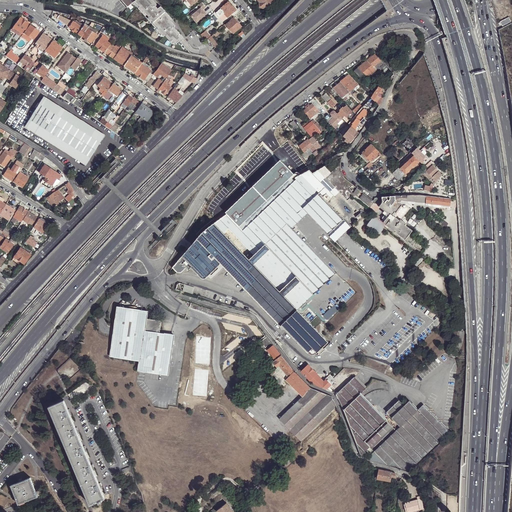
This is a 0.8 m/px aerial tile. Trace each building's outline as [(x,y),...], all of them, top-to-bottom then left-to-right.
[(120,0),(127,8),(134,2),(135,1),(136,0),(120,0)] [(136,0),(135,1),(147,15),(149,17),(165,36),(173,45),(175,43),(176,44),(179,42),(180,43),(184,40),(170,23),(173,20),(161,7),(158,9),(150,0),(136,0)] [(150,0),(158,9),(161,7),(155,0),(150,0)] [(273,0),(272,0),(257,0),(260,3),(259,3),(259,6),(261,8),(263,8),(273,1),(273,0)] [(135,1),(134,2),(145,16),(147,15),(135,1)] [(201,8),(191,16),(196,22),(206,14),(203,9),(206,7),(202,2),(198,5),(201,8)] [(215,13),(217,14),(219,17),(224,13),(227,17),(236,10),(232,5),(231,6),(228,2),(226,4),(215,13)] [(54,16),(66,25),(69,20),(59,15),(55,14),(54,16)] [(20,17),(12,27),(22,33),(29,24),(20,17)] [(149,17),(147,18),(163,37),(165,36),(149,17)] [(502,26),(511,22),(508,17),(500,21),(502,26)] [(226,25),(233,33),(241,26),(234,18),(226,25)] [(75,31),(77,33),(84,25),(78,22),(75,21),(73,20),(69,27),(72,30),(71,31),(74,32),(75,31)] [(77,33),(81,36),(87,28),(88,26),(84,24),(84,25),(77,33)] [(39,31),(30,25),(24,33),(21,36),(29,42),(31,40),(32,40),(39,31)] [(87,28),(81,36),(84,38),(87,40),(91,43),(96,35),(94,33),(95,31),(88,26),(87,28)] [(22,33),(12,27),(12,28),(11,30),(20,36),(22,33)] [(205,31),(200,35),(204,41),(205,41),(208,38),(210,37),(205,31)] [(45,51),(53,41),(42,33),(42,34),(35,43),(36,44),(34,47),(37,49),(39,46),(45,51)] [(95,45),(104,52),(110,44),(106,41),(108,39),(102,35),(100,37),(99,37),(100,36),(98,35),(92,43),(95,45)] [(213,36),(212,35),(210,37),(208,38),(210,42),(211,42),(215,48),(218,45),(212,36),(213,36)] [(61,47),(53,41),(45,51),(49,54),(54,57),(61,47)] [(104,52),(113,59),(121,47),(117,44),(114,47),(110,44),(104,52)] [(113,59),(123,66),(130,56),(125,52),(126,50),(122,47),(121,47),(113,59)] [(6,56),(18,64),(20,61),(21,60),(10,50),(6,56)] [(77,59),(68,52),(57,66),(66,72),(70,67),(77,59)] [(370,58),(367,55),(364,57),(367,60),(376,70),(380,67),(383,64),(375,54),(370,58)] [(20,61),(18,64),(28,72),(34,63),(32,61),(30,60),(31,59),(25,55),(21,60),(20,61)] [(123,66),(134,73),(144,60),(142,59),(140,62),(130,56),(123,66)] [(77,59),(70,67),(74,70),(82,61),(78,58),(77,59)] [(134,73),(147,82),(153,75),(149,72),(150,70),(147,68),(143,65),(144,63),(146,61),(144,60),(134,73)] [(371,74),(376,70),(367,60),(358,67),(367,77),(371,74)] [(0,63),(0,78),(1,78),(4,80),(5,77),(12,81),(10,84),(16,88),(22,78),(16,74),(13,72),(10,70),(3,66),(0,63)] [(165,78),(172,69),(170,68),(168,71),(160,65),(153,75),(157,78),(160,74),(164,77),(161,81),(158,79),(153,86),(158,89),(163,82),(165,78)] [(44,76),(49,71),(42,66),(38,70),(36,72),(44,77),(44,76)] [(66,72),(57,66),(55,69),(64,75),(66,72)] [(367,77),(358,67),(354,71),(362,79),(364,78),(366,79),(367,79),(368,80),(369,79),(367,77)] [(31,69),(28,72),(35,76),(41,81),(44,77),(36,72),(33,70),(31,69)] [(97,71),(89,80),(94,84),(98,80),(101,75),(97,71)] [(349,75),(347,71),(344,74),(346,77),(340,82),(349,92),(350,91),(358,84),(349,75)] [(193,78),(185,73),(182,76),(190,82),(193,78)] [(385,77),(382,74),(375,85),(378,87),(379,86),(385,77)] [(44,77),(41,81),(53,89),(57,85),(44,76),(44,77)] [(108,89),(113,83),(104,77),(98,86),(101,88),(99,91),(101,92),(100,94),(103,96),(107,91),(108,89)] [(90,89),(94,84),(89,80),(86,85),(90,89)] [(69,89),(59,82),(57,85),(67,92),(69,89)] [(166,93),(169,95),(173,89),(170,87),(166,84),(163,82),(158,89),(157,91),(160,93),(161,92),(165,94),(166,93)] [(350,95),(351,94),(350,93),(349,92),(340,82),(333,87),(345,101),(348,98),(345,95),(348,93),(350,95)] [(117,86),(113,83),(108,89),(113,92),(116,95),(121,89),(117,86)] [(67,92),(57,85),(53,89),(63,97),(67,92)] [(383,90),(379,86),(378,87),(371,97),(373,100),(376,103),(379,106),(382,100),(380,98),(381,97),(383,94),(380,93),(381,91),(383,90)] [(168,96),(176,103),(184,93),(180,90),(178,91),(174,88),(173,89),(169,95),(168,96)] [(334,96),(337,94),(332,88),(329,91),(334,96)] [(67,92),(63,97),(78,107),(81,104),(80,104),(81,103),(79,102),(79,103),(72,98),(75,93),(70,89),(69,89),(67,92)] [(365,103),(371,97),(365,91),(362,94),(365,98),(362,101),(365,103)] [(325,93),(322,96),(328,102),(331,99),(325,93)] [(127,107),(133,98),(128,95),(122,103),(127,107)] [(23,123),(25,124),(42,99),(39,97),(23,123)] [(42,99),(25,124),(24,127),(85,165),(104,136),(43,97),(42,99)] [(139,103),(133,98),(127,107),(133,111),(139,103)] [(153,113),(141,104),(135,112),(141,116),(138,121),(143,125),(144,126),(153,113)] [(310,118),(319,111),(313,104),(310,106),(308,104),(305,107),(306,109),(304,110),(310,118)] [(341,111),(338,113),(342,118),(345,116),(347,118),(352,113),(347,106),(344,108),(343,107),(340,110),(341,111)] [(99,122),(109,129),(114,123),(111,120),(113,117),(109,114),(112,111),(109,109),(103,117),(99,122)] [(358,133),(355,130),(358,125),(361,121),(360,121),(368,112),(364,109),(356,118),(357,118),(352,124),(353,124),(342,137),(349,144),(358,133)] [(339,122),(341,119),(334,111),(333,111),(331,113),(331,114),(332,116),(331,117),(329,115),(327,115),(325,117),(335,129),(341,124),(339,122)] [(363,118),(361,121),(358,125),(363,128),(368,122),(363,118)] [(312,121),(318,129),(320,127),(313,120),(312,121)] [(311,135),(318,129),(312,121),(311,121),(303,128),(308,132),(311,135)] [(118,126),(114,123),(109,129),(114,132),(118,126)] [(313,137),(320,131),(318,129),(311,135),(312,137),(312,136),(313,137)] [(308,140),(316,150),(320,146),(313,137),(312,136),(312,137),(308,140)] [(312,153),(316,159),(320,155),(316,150),(308,140),(308,139),(299,146),(304,152),(305,151),(309,149),(312,153)] [(380,153),(371,144),(363,152),(363,153),(371,161),(380,153)] [(38,151),(35,149),(30,157),(33,159),(36,154),(38,151)] [(3,153),(0,151),(0,162),(5,166),(10,158),(12,159),(16,154),(10,150),(7,154),(3,152),(3,153)] [(420,162),(421,164),(423,163),(422,161),(425,157),(420,151),(414,156),(419,161),(420,162)] [(371,161),(363,153),(361,155),(369,163),(371,161)] [(383,156),(380,153),(371,161),(369,163),(365,166),(367,168),(383,156)] [(414,156),(413,155),(399,168),(397,166),(390,172),(397,180),(419,161),(414,156)] [(15,164),(21,169),(23,165),(16,160),(14,164),(15,164)] [(184,265),(186,267),(188,270),(191,267),(200,276),(204,278),(207,277),(221,264),(281,326),(281,325),(295,311),(333,274),(304,243),(300,246),(283,227),(303,209),(307,213),(330,236),(344,223),(326,204),(339,192),(357,211),(362,206),(350,196),(353,192),(357,187),(346,178),(343,174),(341,170),(340,165),(331,174),(325,167),(312,173),(309,170),(306,172),(306,171),(296,177),(282,162),(276,167),(275,165),(258,181),(260,183),(249,193),(248,191),(231,207),(233,209),(227,214),(208,228),(202,233),(196,240),(199,242),(196,246),(193,243),(183,255),(187,261),(184,265)] [(18,175),(20,172),(19,172),(21,169),(15,164),(11,170),(8,168),(3,175),(12,180),(16,174),(18,175)] [(58,167),(55,164),(52,169),(44,164),(39,172),(45,177),(43,180),(51,186),(52,185),(56,178),(58,179),(61,175),(54,171),(58,167)] [(433,176),(438,180),(442,175),(439,171),(433,165),(425,172),(430,178),(433,176)] [(28,177),(20,172),(18,175),(14,181),(22,187),(28,177)] [(43,180),(42,179),(40,182),(40,183),(40,184),(48,189),(49,189),(53,186),(51,186),(43,180)] [(74,190),(69,181),(65,184),(67,189),(66,190),(70,196),(73,194),(72,192),(74,191),(74,190)] [(258,181),(248,191),(249,193),(260,183),(258,181)] [(431,191),(435,185),(432,183),(430,185),(425,185),(425,190),(431,191)] [(46,198),(53,206),(64,198),(58,190),(46,198)] [(380,208),(363,194),(359,198),(376,212),(380,208)] [(420,194),(395,195),(382,196),(382,199),(384,200),(379,206),(389,215),(383,223),(386,225),(405,240),(405,239),(412,230),(406,225),(407,224),(401,220),(409,208),(406,206),(402,205),(399,203),(401,200),(450,206),(451,199),(442,197),(430,195),(420,194)] [(402,205),(406,206),(407,203),(448,208),(447,210),(450,210),(450,206),(401,200),(399,203),(402,205)] [(6,204),(0,213),(0,214),(8,220),(15,209),(11,207),(8,205),(6,204)] [(13,217),(22,222),(28,211),(20,206),(13,217)] [(361,212),(356,217),(359,219),(366,212),(364,211),(365,211),(362,208),(360,210),(361,212)] [(291,229),(307,213),(303,209),(283,227),(300,246),(304,243),(291,229)] [(22,222),(21,223),(23,224),(25,221),(30,225),(31,225),(37,216),(28,211),(22,222)] [(386,225),(383,223),(374,216),(367,225),(378,234),(386,225)] [(39,218),(31,230),(35,232),(36,230),(37,229),(39,230),(38,231),(41,233),(42,232),(43,233),(48,224),(47,223),(41,219),(39,218)] [(344,223),(330,236),(335,242),(349,228),(344,223)] [(3,231),(0,229),(0,232),(5,236),(7,237),(8,235),(3,231)] [(4,229),(3,231),(8,235),(12,237),(13,236),(13,235),(4,229)] [(12,237),(8,235),(7,237),(17,244),(18,242),(15,239),(12,237)] [(14,244),(6,238),(0,246),(7,252),(14,244)] [(20,248),(14,257),(12,260),(17,264),(20,261),(24,264),(31,255),(20,248)] [(183,255),(173,267),(177,272),(181,272),(186,267),(184,265),(187,261),(183,255)] [(396,269),(391,265),(383,272),(388,277),(396,269)] [(185,286),(183,292),(193,295),(195,288),(185,286)] [(112,338),(110,356),(139,361),(147,318),(148,311),(118,306),(112,338)] [(326,344),(295,311),(281,325),(283,327),(307,351),(308,353),(311,354),(314,353),(317,352),(326,344)] [(162,320),(147,318),(139,361),(138,371),(168,375),(174,335),(160,333),(162,320)] [(281,355),(266,336),(260,341),(275,360),(272,362),(276,367),(277,366),(278,368),(270,375),(281,386),(287,380),(286,379),(294,371),(281,355)] [(302,372),(311,381),(315,374),(316,374),(316,373),(308,365),(307,366),(308,366),(302,372)] [(286,379),(287,380),(302,396),(310,388),(294,371),(286,379)] [(325,389),(328,387),(331,385),(325,379),(323,381),(316,374),(315,374),(311,381),(317,386),(325,389)] [(341,404),(343,410),(361,393),(366,388),(356,377),(353,377),(338,392),(335,394),(337,398),(341,404)] [(301,441),(337,407),(331,396),(310,388),(302,396),(279,419),(291,431),(301,441)] [(365,458),(395,429),(393,427),(385,419),(361,393),(343,410),(360,454),(365,458)] [(99,501),(101,500),(104,499),(98,483),(90,462),(79,438),(72,419),(64,400),(51,405),(91,504),(99,501)] [(366,459),(408,472),(450,433),(423,404),(418,409),(409,400),(404,405),(399,400),(387,411),(396,421),(400,425),(395,429),(365,458),(366,459)] [(392,472),(379,469),(377,478),(390,481),(391,477),(392,472)] [(38,497),(31,477),(11,485),(19,504),(38,497)] [(405,502),(407,511),(424,511),(422,499),(405,502)]
